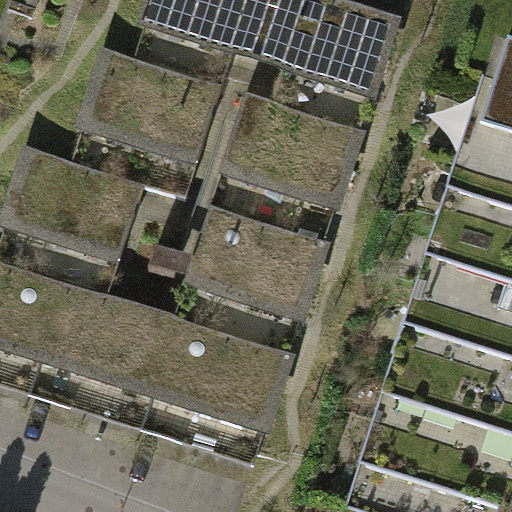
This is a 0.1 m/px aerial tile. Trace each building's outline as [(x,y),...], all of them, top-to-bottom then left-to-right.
[(35,0),(0,0),(0,26),(9,0),(16,0),(34,6),(35,0)] [(274,0),(152,0),(144,27),(255,61),(274,0)] [(391,21),(323,0),(274,0),(255,61),(367,96),(391,21)] [(511,36),(508,35),(479,118),(511,129),(511,36)] [(211,89),(97,51),(72,126),(186,164),(211,89)] [(354,134),(242,97),(217,170),(329,207),(354,134)] [(511,129),(479,118),(451,195),(511,216),(511,129)] [(134,189),(19,151),(0,207),(0,227),(110,263),(134,189)] [(511,216),(451,195),(423,272),(511,303),(511,304),(503,331),(511,333),(511,216)] [(315,244),(205,210),(183,284),(293,318),(315,244)] [(58,289),(0,269),(0,352),(32,364),(58,289)] [(511,304),(511,303),(423,272),(395,348),(485,380),(475,407),(511,420),(511,333),(503,331),(511,304)] [(172,327),(58,289),(32,364),(146,402),(172,327)] [(281,365),(172,327),(146,402),(256,440),(281,365)] [(485,380),(395,348),(368,425),(457,457),(447,484),(511,507),(511,420),(475,407),(485,380)] [(457,457),(368,425),(340,502),(369,511),(511,511),(511,507),(447,484),(457,457)]
